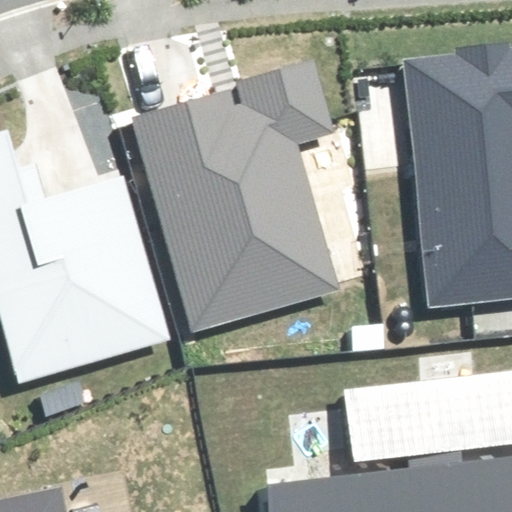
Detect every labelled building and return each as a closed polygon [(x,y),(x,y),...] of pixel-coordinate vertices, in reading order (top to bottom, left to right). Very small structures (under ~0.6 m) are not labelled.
[(458,56),(402,62),(432,306),(511,296),(511,49),(506,50),(506,44),(457,50),(458,56)] [(240,89),(132,120),(193,334),(336,293),(294,143),(333,132),(313,63),(239,84),(240,89)] [(6,135),(0,136),(0,309),(20,381),(170,338),(123,175),(26,203),(6,135)] [(268,488),(268,511),(511,511),(511,373),(345,393),(355,479),(268,488)] [(62,511),(58,490),(0,501),(0,511),(62,511)]
